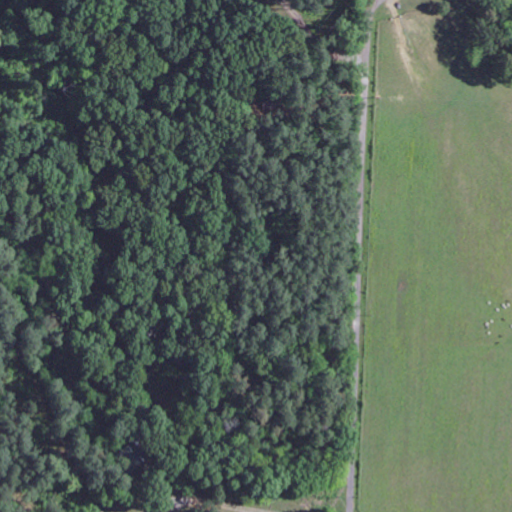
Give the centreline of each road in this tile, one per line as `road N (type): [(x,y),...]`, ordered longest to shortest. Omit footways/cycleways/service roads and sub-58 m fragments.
road 1 (residential): [(350,511),(379,0)]
road 2 (residential): [(22,319),(299,392),(355,384)]
